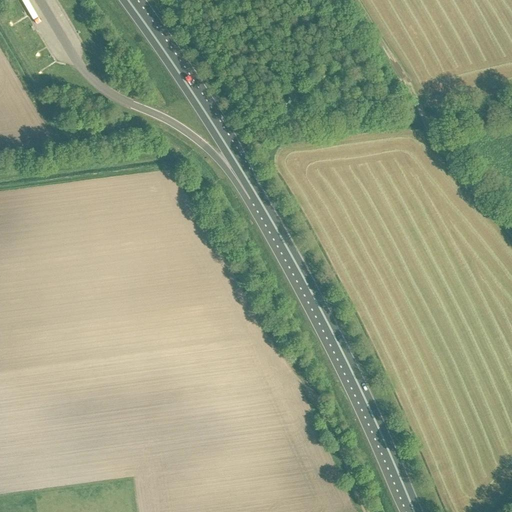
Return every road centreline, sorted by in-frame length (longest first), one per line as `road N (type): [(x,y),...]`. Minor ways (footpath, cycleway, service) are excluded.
road 1 (trunk): [(414,511),(359,387),(260,201)]
road 2 (track): [(343,0),(419,119),(511,237)]
road 3 (trunk): [(260,201),(128,0)]
road 4 (trunk): [(103,87),(191,135),(260,201)]
